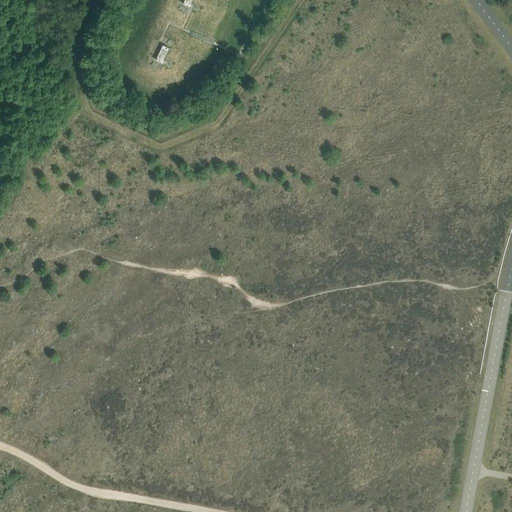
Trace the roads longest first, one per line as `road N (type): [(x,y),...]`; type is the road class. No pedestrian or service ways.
road 1 (unclassified): [(511,260),(466,511)]
road 2 (track): [(0,445),(85,488),(205,511)]
